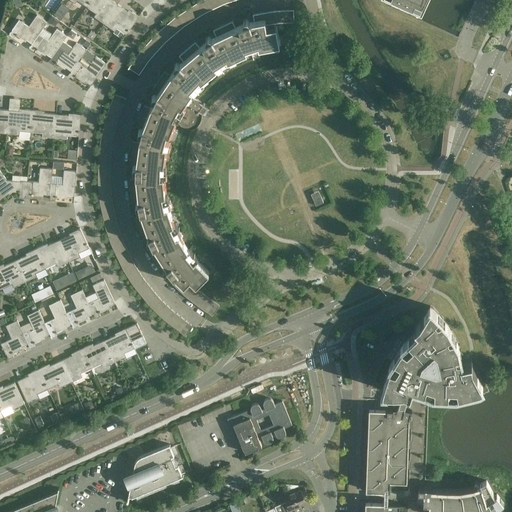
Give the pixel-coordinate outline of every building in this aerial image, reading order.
[(91,0),(87,7),(96,14),(94,17),(104,24),(118,5),(111,0),(91,0)] [(209,11),(204,0),(203,0),(199,2),(204,14),(209,11)] [(215,9),(210,0),(204,0),(209,11),(215,9)] [(220,6),(217,0),(210,0),(215,9),(220,6)] [(396,0),(422,11),(422,10),(421,10),(424,4),(429,6),(431,0),(396,0)] [(53,2),(43,11),(48,17),(58,7),(53,2)] [(204,14),(199,2),(192,7),(199,17),(204,14)] [(123,40),(139,17),(132,12),(131,14),(118,5),(104,24),(115,31),(117,28),(124,33),(121,38),(123,40)] [(199,17),(192,7),(187,10),(194,20),(199,17)] [(194,20),(187,10),(182,13),(189,24),(194,20)] [(180,124),(181,125),(182,126),(186,127),(189,127),(192,126),(194,124),(195,122),(196,120),(196,117),(196,115),(195,112),(193,110),(191,109),(189,108),(186,108),(184,108),(182,107),(193,91),(201,82),(218,68),(228,61),(248,52),(259,48),(280,45),(277,26),(267,28),(266,25),(264,13),(253,15),(254,22),(249,23),(249,22),(249,21),(248,21),(247,20),(246,20),(245,20),(244,20),(244,21),(243,21),(243,22),(243,23),(243,24),(243,25),(236,28),(233,21),(213,31),(216,37),(212,39),(211,38),(210,37),(209,37),(208,37),(207,38),(206,39),(206,40),(206,41),(206,42),(207,42),(202,46),(200,47),(195,42),(179,56),(183,61),(180,65),(179,64),(178,64),(178,63),(177,63),(176,64),(175,64),(175,65),(174,66),(174,67),(175,67),(175,68),(175,69),(176,69),(172,74),(170,76),(165,72),(153,89),(159,93),(157,96),(156,96),(155,95),(154,95),(153,96),(152,96),(152,97),(152,98),(152,99),(152,100),(153,101),(154,101),(151,107),(151,108),(144,106),(140,117),(146,119),(144,126),(142,129),(141,129),(140,129),(139,130),(139,131),(138,131),(138,132),(138,133),(139,134),(140,135),(141,135),(139,143),(133,142),(130,161),(137,162),(136,165),(135,165),(135,166),(134,166),(133,166),(133,167),(133,168),(133,169),(133,170),(134,170),(134,171),(135,171),(136,171),(136,176),(136,179),(130,180),(132,199),(138,198),(139,202),(138,202),(137,202),(137,203),(136,203),(136,204),(136,205),(136,206),(137,207),(138,208),(139,208),(140,208),(141,212),(142,215),(136,217),(142,235),(148,233),(149,236),(150,237),(149,237),(148,237),(148,238),(147,239),(147,240),(148,241),(148,242),(149,242),(150,243),(151,243),(152,242),(154,246),(156,249),(150,252),(160,268),(166,265),(168,268),(167,269),(166,270),(166,271),(167,272),(167,273),(168,273),(168,274),(169,274),(170,274),(171,273),(172,273),(175,276),(177,278),(172,283),(185,296),(200,308),(213,316),(220,305),(209,298),(194,287),(188,281),(190,279),(196,285),(209,272),(196,259),(189,250),(179,234),(174,224),(168,208),(166,195),(164,176),(164,165),(167,146),(169,136),(176,119),(177,120),(178,123),(180,124)] [(189,24),(182,13),(176,17),(184,27),(189,24)] [(32,44),(43,28),(47,22),(37,15),(28,28),(19,21),(12,30),(17,34),(16,35),(24,40),(25,39),(32,44)] [(184,27),(176,17),(171,21),(179,31),(184,27)] [(179,31),(171,21),(167,25),(175,35),(179,31)] [(175,35),(167,25),(162,29),(170,38),(175,35)] [(57,29),(53,35),(43,28),(32,44),(37,47),(36,49),(37,49),(35,51),(40,55),(42,53),(44,54),(45,53),(51,58),(52,58),(62,43),(67,36),(57,29)] [(170,38),(162,29),(157,33),(166,42),(170,38)] [(92,31),(88,37),(93,40),(97,35),(92,31)] [(166,42),(157,33),(152,38),(162,47),(166,42)] [(162,47),(152,38),(148,43),(158,51),(162,47)] [(72,72),(87,50),(76,43),(72,50),(62,43),(52,58),(51,58),(49,61),(55,65),(56,63),(63,68),(64,67),(71,71),(72,72)] [(158,51),(148,43),(144,47),(154,56),(158,51)] [(154,56),(144,47),(139,53),(150,60),(154,56)] [(91,85),(106,64),(96,57),(92,63),(88,61),(89,52),(87,50),(72,72),(71,71),(69,75),(74,79),(75,77),(83,82),(84,80),(91,85)] [(150,60),(139,53),(136,58),(146,65),(150,60)] [(146,65),(136,58),(132,63),(143,70),(146,65)] [(143,70),(132,63),(128,69),(129,69),(130,68),(139,75),(143,70)] [(124,104),(126,99),(115,95),(116,94),(115,93),(112,100),(124,104)] [(122,110),(124,104),(112,100),(110,106),(122,110)] [(120,116),(122,110),(110,106),(108,111),(120,116)] [(0,133),(7,134),(9,110),(0,109),(0,133)] [(31,132),(33,110),(25,109),(25,111),(9,110),(7,134),(19,135),(19,138),(30,139),(31,132)] [(55,138),(57,114),(41,113),(41,111),(33,110),(31,132),(42,133),(42,137),(55,138)] [(118,122),(120,116),(108,111),(106,119),(118,122)] [(79,136),(81,114),(73,114),(72,116),(57,114),(55,138),(67,139),(68,135),(79,136)] [(144,126),(146,119),(140,117),(137,123),(144,126)] [(117,128),(118,122),(106,119),(105,125),(117,128)] [(115,133),(117,128),(105,125),(103,130),(115,133)] [(114,140),(115,133),(103,130),(101,138),(114,140)] [(74,168),(75,156),(67,155),(66,167),(74,168)] [(111,164),(111,157),(99,156),(98,164),(111,164)] [(50,195),(51,183),(53,169),(40,168),(39,182),(27,181),(26,193),(32,194),(32,195),(41,196),(41,194),(50,195)] [(11,192),(26,193),(27,181),(21,180),(21,181),(7,180),(0,170),(0,191),(4,197),(11,192)] [(74,197),(77,171),(64,170),(63,184),(51,183),(50,195),(56,196),(56,198),(65,198),(65,197),(74,197)] [(324,203),(321,197),(314,200),(316,206),(324,203)] [(114,206),(112,200),(100,201),(101,209),(114,206)] [(115,212),(114,206),(101,209),(103,215),(115,212)] [(116,218),(115,212),(103,215),(104,221),(116,218)] [(118,224),(116,218),(104,221),(106,229),(118,224)] [(120,230),(118,224),(106,229),(108,234),(120,230)] [(89,248),(80,228),(72,232),(73,234),(59,240),(69,262),(80,257),(79,253),(89,248)] [(122,236),(120,230),(108,234),(110,240),(122,236)] [(112,246),(124,241),(122,236),(110,240),(112,246)] [(69,262),(59,240),(45,247),(44,245),(36,249),(46,269),(56,264),(58,267),(69,262)] [(115,253),(126,247),(124,241),(112,246),(115,253)] [(118,258),(129,253),(126,247),(115,253),(118,258)] [(46,269),(36,249),(29,252),(30,254),(16,261),(26,282),(37,277),(35,273),(46,269)] [(120,263),(132,258),(129,253),(118,258),(120,263)] [(124,270),(134,264),(132,258),(120,263),(124,270)] [(26,282),(16,261),(1,267),(0,266),(0,289),(13,284),(14,287),(26,282)] [(127,276),(138,269),(134,264),(124,270),(127,276)] [(130,281),(141,274),(138,269),(127,276),(130,281)] [(133,286),(144,279),(141,274),(130,281),(133,286)] [(138,291),(148,284),(144,279),(133,286),(138,291)] [(107,307),(115,304),(104,280),(93,285),(99,298),(88,303),(94,314),(99,311),(99,313),(108,309),(107,307)] [(142,296),(152,288),(148,284),(138,291),(142,296)] [(146,301),(155,293),(152,288),(142,296),(146,301)] [(85,318),(94,314),(88,303),(82,290),(71,295),(77,308),(67,313),(72,324),(77,322),(78,323),(86,319),(85,318)] [(49,292),(30,299),(33,307),(53,300),(49,292)] [(150,306),(159,297),(155,293),(146,301),(150,306)] [(155,311),(163,302),(159,297),(150,306),(155,311)] [(72,324),(67,313),(61,300),(49,305),(55,318),(45,323),(50,334),(55,332),(56,333),(64,329),(64,328),(72,324)] [(159,315),(168,306),(163,302),(155,311),(159,315)] [(163,319),(172,310),(168,306),(159,315),(163,319)] [(456,353),(460,352),(458,344),(454,336),(450,337),(448,334),(452,332),(448,324),(442,318),(438,320),(436,317),(439,314),(433,308),(430,306),(421,322),(416,326),(415,327),(418,330),(403,344),(390,364),(383,387),(383,390),(404,391),(408,392),(410,393),(409,393),(411,393),(413,385),(433,391),(457,392),(480,387),(483,385),(473,367),(472,361),(472,360),(463,362),(461,357),(457,357),(456,353)] [(42,338),(50,334),(45,323),(39,310),(28,315),(31,322),(20,327),(28,344),(33,342),(34,344),(43,340),(42,338)] [(170,324),(177,314),(172,310),(163,319),(170,324)] [(174,328),(182,318),(177,314),(170,324),(174,328)] [(179,331),(187,321),(182,318),(174,328),(179,331)] [(20,348),(28,344),(20,327),(17,320),(6,326),(12,338),(1,344),(6,355),(12,352),(12,354),(21,350),(20,348)] [(186,335),(192,325),(187,321),(179,331),(185,336),(186,337),(187,336),(186,335)] [(129,335),(140,330),(137,323),(125,329),(129,335)] [(135,349),(132,342),(129,335),(125,329),(118,332),(119,334),(105,340),(115,362),(126,357),(124,353),(135,349)] [(132,342),(143,337),(140,330),(129,335),(132,342)] [(135,349),(147,344),(143,337),(132,342),(135,349)] [(115,362),(105,340),(90,347),(90,345),(82,349),(91,369),(102,364),(103,367),(115,362)] [(91,369),(82,349),(75,352),(76,354),(61,361),(71,382),(83,377),(81,374),(91,369)] [(149,357),(142,359),(145,368),(152,366),(149,357)] [(71,382),(61,361),(47,367),(46,365),(39,369),(48,389),(58,384),(60,388),(71,382)] [(48,389),(39,369),(31,372),(32,374),(17,381),(27,403),(39,397),(38,394),(48,389)] [(0,388),(0,408),(1,411),(12,406),(13,409),(25,404),(15,382),(0,389),(0,388)] [(251,410),(253,413),(249,415),(247,411),(236,415),(231,418),(228,419),(233,431),(236,430),(246,453),(262,446),(259,438),(262,437),(264,440),(264,441),(265,442),(266,442),(266,443),(268,443),(269,443),(270,443),(271,442),(272,441),(273,440),(273,439),(273,438),(273,437),(273,436),(272,433),(275,432),(276,435),(277,436),(278,437),(279,437),(279,438),(280,438),(281,438),(282,438),(282,437),(283,437),(284,437),(285,436),(285,435),(286,434),(286,433),(286,432),(286,431),(284,428),(292,425),(283,401),(275,404),(273,401),(273,400),(272,399),(271,399),(270,398),(269,398),(268,398),(267,399),(266,399),(265,400),(264,401),(264,402),(264,403),(264,404),(264,405),(265,408),(262,410),(261,406),(260,405),(259,405),(259,404),(258,404),(257,404),(256,403),(255,403),(255,404),(254,404),(253,404),(252,405),(252,406),(251,406),(251,407),(251,408),(251,409),(251,410)] [(363,409),(358,511),(424,511),(425,504),(431,504),(431,489),(425,489),(428,401),(375,399),(375,409),(369,409),(363,409)] [(79,408),(68,411),(69,418),(81,416),(79,408)] [(41,416),(35,419),(39,427),(45,424),(41,416)] [(183,476),(182,474),(178,465),(176,466),(172,457),(174,456),(170,445),(171,445),(170,444),(142,456),(141,457),(139,458),(138,459),(137,460),(137,461),(136,462),(135,464),(135,465),(133,475),(129,477),(131,483),(127,502),(128,502),(129,496),(132,497),(184,476),(183,475),(183,476)] [(504,503),(497,494),(495,496),(487,481),(480,484),(481,488),(475,490),(461,493),(447,493),(442,492),(431,492),(432,488),(429,488),(425,488),(419,488),(419,493),(420,493),(419,502),(424,502),(424,504),(425,504),(428,504),(430,504),(429,511),(495,511),(502,509),(500,506),(504,503)] [(57,511),(56,508),(60,488),(59,489),(58,492),(7,511),(57,511)] [(277,511),(295,511),(294,508),(301,505),(306,503),(301,490),(295,493),(294,491),(284,495),(287,502),(275,507),(277,511)]
